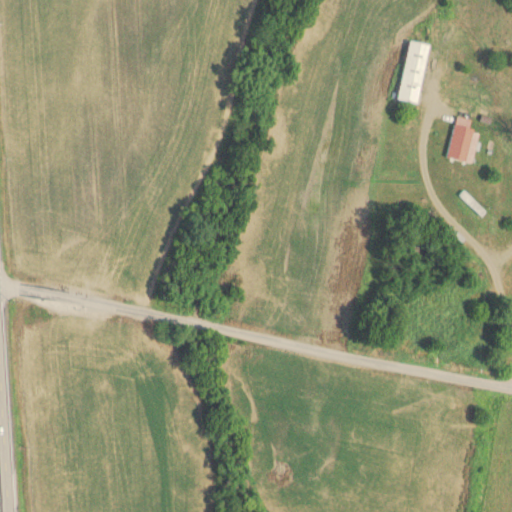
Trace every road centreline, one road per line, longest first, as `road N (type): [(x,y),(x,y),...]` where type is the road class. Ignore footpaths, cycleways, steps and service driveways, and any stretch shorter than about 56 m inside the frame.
road 1 (residential): [(238,334),(511,391)]
road 2 (residential): [(0,283),(238,334)]
